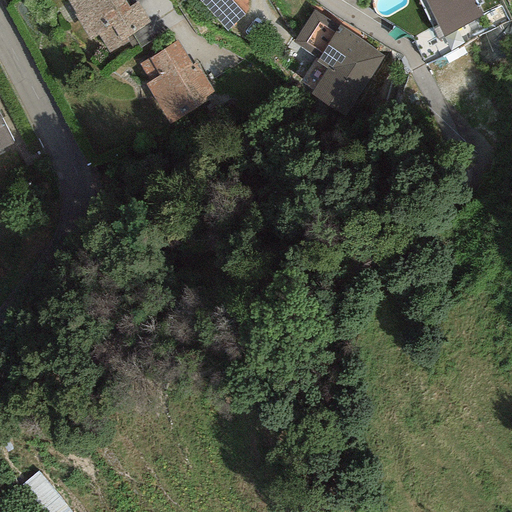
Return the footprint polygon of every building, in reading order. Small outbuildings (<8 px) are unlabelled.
[(89,41),(98,36),(108,54),(128,42),(134,52),(156,38),(147,24),(150,23),(137,1),(128,7),(124,0),(66,0),(75,14),(73,15),(89,41)] [(248,0),(198,0),(227,32),(246,15),(248,0)] [(424,0),(443,36),(482,16),(474,0),(424,0)] [(337,27),(314,11),(293,42),(316,58),(300,82),(312,90),(310,93),(343,116),(384,56),(338,24),(337,27)] [(176,41),(139,64),(150,81),(145,84),(170,125),(217,97),(196,62),(191,65),(176,41)] [(0,117),(0,149),(13,143),(0,117)] [(51,511),(77,511),(51,467),(31,479),(51,511)]
